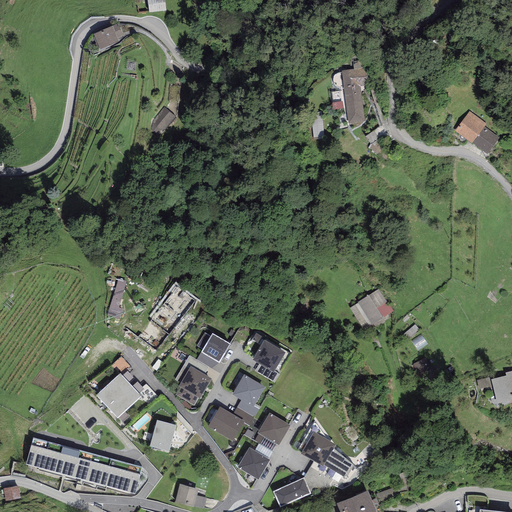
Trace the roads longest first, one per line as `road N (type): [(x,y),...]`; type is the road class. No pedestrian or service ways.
road 1 (unclassified): [(0,173),(32,170),(55,152),(88,31),(132,21),(197,69),(223,73),(256,0)]
road 2 (unclassified): [(511,193),(476,158),(412,143),(393,121),(391,58),(452,0)]
road 3 (residential): [(217,511),(235,492),(225,465),(123,345)]
road 4 (residential): [(136,503),(153,474),(87,402)]
